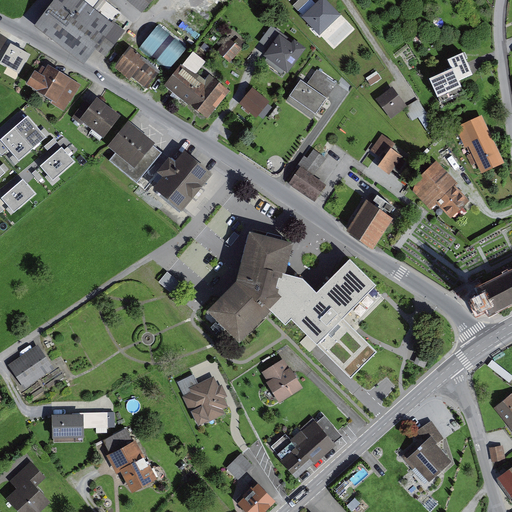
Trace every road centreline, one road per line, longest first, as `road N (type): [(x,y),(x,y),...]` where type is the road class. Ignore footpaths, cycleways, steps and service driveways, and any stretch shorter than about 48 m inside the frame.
road 1 (residential): [(480,343),(453,303),(0,17)]
road 2 (secondary): [(287,511),(445,371)]
road 3 (residential): [(445,371),(469,401),(503,511)]
